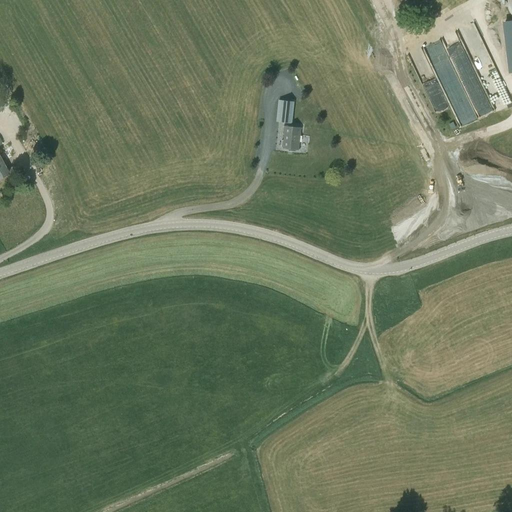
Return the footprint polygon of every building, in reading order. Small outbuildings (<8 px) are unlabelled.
[(420,48),(410,54),(413,60),(423,54),(420,48)] [(418,69),(426,92),(434,89),(429,76),(425,66),(418,69)] [(511,99),(503,80),(486,88),(495,109),(511,101),(511,99)] [(276,121),(288,123),(292,124),(292,117),(294,102),(279,100),(276,121)] [(298,150),(301,128),(284,126),(283,140),(284,140),(283,148),(289,148),(289,151),(296,151),(296,149),(298,150)]
